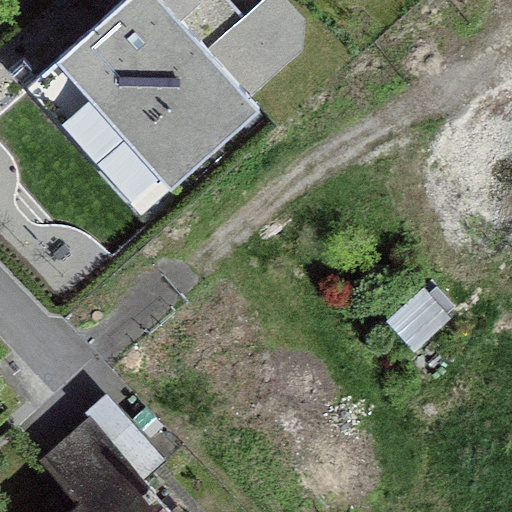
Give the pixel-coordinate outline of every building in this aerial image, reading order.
[(105,0),(87,16),(156,94),(184,69),(201,88),(278,20),(260,0),(105,0)] [(511,0),(502,0),(440,55),(511,136),(511,0)] [(401,205),(223,301),(285,414),(463,318),(401,205)] [(161,511),(90,418),(41,454),(76,500),(59,511),(161,511)] [(511,511),(511,478),(457,508),(459,511),(511,511)]
